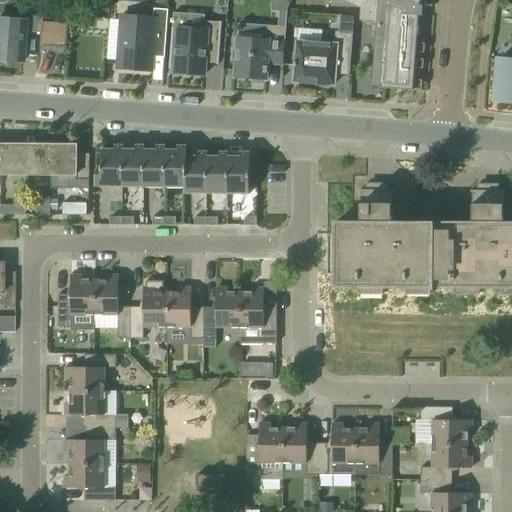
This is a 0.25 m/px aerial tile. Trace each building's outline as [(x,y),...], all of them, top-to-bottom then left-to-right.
[(379,87),(413,90),(419,6),(421,0),(343,0),(361,7),(360,20),(376,21),(375,39),(382,40),(379,77),(372,77),(371,86),(379,86),(379,87)] [(118,68),(150,70),(153,42),(165,43),(168,10),(154,9),(153,16),(122,14),(118,68)] [(352,31),(353,14),(338,13),(337,30),(352,31)] [(26,20),(0,18),(0,58),(23,60),(26,20)] [(172,26),(169,69),(171,69),(171,67),(175,67),(174,72),(204,74),(205,61),(216,62),(216,64),(218,64),(221,21),(219,21),(219,22),(204,20),(203,29),(178,27),(178,28),(174,28),(174,26),(172,26)] [(234,77),(266,79),(267,62),(283,64),(286,26),(270,25),(262,35),(262,39),(237,37),(236,49),(233,49),(232,59),(236,60),(234,77)] [(336,44),(297,41),(295,62),(294,61),(293,66),(295,66),(294,81),(334,84),(335,72),(348,73),(348,75),(349,75),(352,34),(336,33),(336,44)] [(495,100),(511,101),(511,59),(499,58),(495,100)] [(25,174),(26,144),(1,144),(1,174),(25,174)] [(50,174),(50,144),(26,144),(25,174),(50,174)] [(76,153),(76,144),(50,144),(50,174),(75,174),(76,174),(76,171),(76,162),(76,153)] [(122,148),(122,187),(143,187),(143,149),(123,148),(123,144),(122,144),(122,148)] [(143,149),(143,187),(163,187),(164,149),(144,149),(144,144),(143,144),(143,149)] [(164,149),(163,187),(184,187),(185,149),(165,149),(165,144),(164,144),(164,149)] [(206,193),(206,155),(186,155),(186,145),(185,145),(185,149),(184,187),(184,193),(206,193)] [(100,186),(122,187),(122,148),(101,148),(100,175),(100,186)] [(227,193),(227,155),(207,155),(207,151),(206,151),(206,155),(206,193),(227,193)] [(227,151),(227,155),(227,193),(249,194),(249,151),(248,151),(248,155),(228,155),(228,151),(227,151)] [(89,162),(89,154),(76,153),(76,162),(89,162)] [(89,162),(76,162),(76,171),(88,171),(89,162)] [(75,179),(88,179),(88,171),(76,171),(76,174),(75,174),(75,179)] [(75,179),(75,188),(88,188),(88,179),(75,179)] [(384,293),(384,286),(407,286),(407,293),(431,293),(431,286),(432,222),(391,222),(392,196),(392,191),(393,191),(393,190),(393,189),(386,189),(359,189),(359,191),(360,191),(360,204),(360,222),(335,222),(335,286),(360,286),(360,293),(384,293)] [(472,223),(432,222),(431,286),(455,286),(455,293),(479,293),(479,286),(502,286),(502,294),(511,293),(511,222),(503,223),(503,205),(503,192),(504,192),(504,190),(477,190),(470,190),(470,191),(472,191),(472,196),(472,223)] [(86,202),(63,202),(63,214),(86,214),(86,202)] [(206,225),(206,217),(194,217),(194,225),(206,225)] [(206,225),(218,225),(218,217),(206,217),(206,225)] [(245,226),(258,225),(258,217),(244,218),(245,226)] [(2,280),(14,281),(14,272),(2,272),(2,280)] [(70,314),(94,314),(94,279),(82,279),(82,275),(70,275),(70,294),(57,294),(57,326),(70,326),(70,314)] [(131,338),(131,306),(118,306),(118,275),(106,275),(106,279),(94,279),(94,314),(117,314),(117,338),(131,338)] [(2,280),(1,289),(14,289),(14,281),(2,280)] [(167,326),(167,292),(155,292),(155,287),(143,287),(143,306),(131,306),(131,338),(143,338),(143,326),(167,326)] [(203,338),(203,307),(191,307),(191,287),(179,287),(179,292),(167,292),(167,326),(190,327),(190,338),(203,338)] [(239,327),(239,291),(228,291),(228,287),(216,287),(216,307),(203,307),(203,338),(216,338),(216,327),(239,327)] [(239,327),(240,327),(240,344),(276,344),(276,307),(264,307),(264,287),(252,287),(252,291),(239,291),(239,327)] [(1,298),(14,298),(14,289),(1,289),(1,293),(1,298)] [(1,298),(1,306),(14,306),(14,298),(1,298)] [(69,391),(104,391),(104,367),(116,367),(116,354),(84,354),(84,367),(65,367),(65,378),(69,378),(69,391)] [(269,373),(270,361),(240,360),(239,372),(269,373)] [(116,427),(116,414),(104,414),(104,391),(69,391),(69,403),(65,403),(64,415),(84,415),(84,427),(116,427)] [(467,444),(467,432),(471,432),(472,420),(452,420),(452,407),(421,407),(420,420),(432,420),(432,443),(467,444)] [(282,462),(283,427),(271,427),(271,423),(259,423),(259,442),(246,442),(246,473),(259,474),(259,479),(283,479),(283,462),(282,462)] [(282,462),(283,462),(306,462),(306,474),(319,474),(319,443),(307,443),(307,423),(295,423),(295,428),(283,427),(282,462)] [(355,474),(355,463),(355,428),(343,428),(343,423),(332,423),(331,443),(319,443),(319,474),(355,474)] [(355,463),(379,463),(379,475),(392,475),(392,443),(379,443),(379,424),(368,424),(368,428),(355,428),(355,463)] [(69,463),(104,464),(104,440),(116,440),(116,427),(84,427),(84,439),(64,439),(64,451),(69,451),(69,463)] [(420,480),(451,480),(452,467),(471,468),(471,456),(467,456),(467,444),(432,443),(432,467),(420,467),(420,480)] [(69,463),(69,475),(64,475),(64,487),(84,487),(84,500),(115,500),(115,487),(104,487),(104,464),(69,463)] [(196,490),(223,491),(224,475),(197,474),(196,490)] [(466,511),(466,504),(471,504),(471,492),(451,492),(451,480),(420,480),(420,492),(432,493),(431,511),(466,511)]
